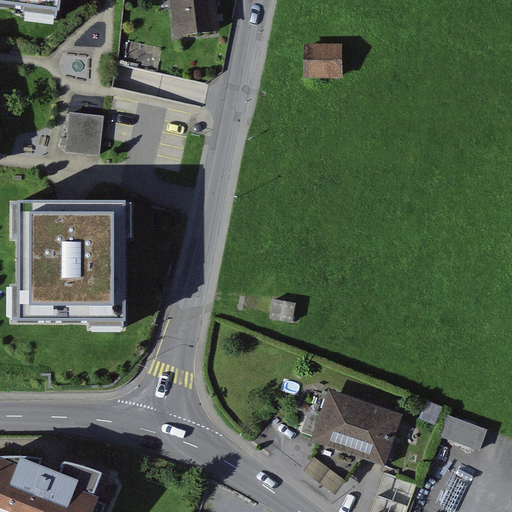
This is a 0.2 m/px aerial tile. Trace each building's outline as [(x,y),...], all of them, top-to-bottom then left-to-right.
[(57,0),(0,0),(0,10),(56,17),(57,0)] [(223,0),(178,0),(183,37),(228,30),(223,0)] [(347,46),(311,45),(310,81),(346,82),(347,46)] [(104,117),(68,113),(63,154),(99,158),(104,117)] [(133,202),(7,201),(6,334),(132,335),(133,202)] [(400,418),(328,395),(313,443),(315,444),(361,459),(384,466),(400,418)] [(443,444),(511,441),(511,410),(442,412),(443,444)] [(361,459),(315,444),(312,459),(303,472),(334,496),(361,459)] [(41,460),(0,458),(0,511),(100,511),(103,504),(90,499),(99,476),(66,463),(61,474),(50,470),(38,465),(41,460)] [(405,511),(415,485),(385,474),(370,511),(405,511)]
